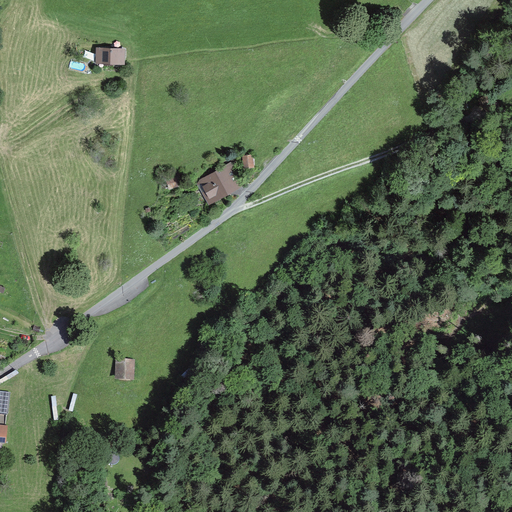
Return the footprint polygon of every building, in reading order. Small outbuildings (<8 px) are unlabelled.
[(409,0),(406,0),(400,6),(405,11),(413,4),(409,0)] [(94,51),(94,64),(123,66),(124,49),(96,48),(96,51),(94,51)] [(251,155),(244,156),(245,167),(253,165),(251,155)] [(202,184),(211,199),(234,186),(226,172),(224,169),(218,172),(220,175),(202,184)] [(182,186),(178,172),(164,175),(168,190),(182,186)] [(185,198),(174,205),(179,213),(189,206),(185,198)] [(12,289),(0,284),(0,291),(10,295),(12,289)] [(131,363),(120,363),(119,379),(130,380),(131,363)] [(0,412),(7,414),(9,394),(0,392),(0,412)] [(158,453),(164,455),(168,445),(161,444),(158,453)]
